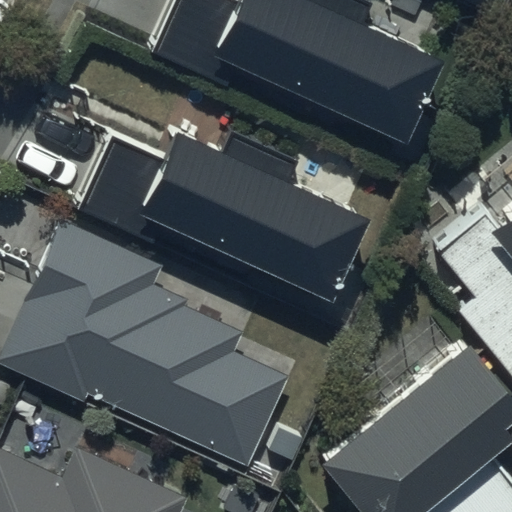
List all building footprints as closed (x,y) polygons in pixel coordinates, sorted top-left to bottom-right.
[(441,62),(306,0),(168,0),(147,48),(223,83),(231,65),(404,144),(441,62)] [(372,220),(176,131),(164,158),(110,133),(77,206),(153,241),(162,223),(334,302),(372,220)] [(475,209),(430,245),(471,294),(453,309),(511,381),(511,198),(485,221),(475,209)] [(159,267),(61,222),(0,353),(0,361),(85,401),(88,394),(246,466),(288,376),(231,350),(239,332),(183,306),(186,299),(152,283),(159,267)] [(454,340),(307,459),(350,511),(511,511),(511,485),(479,446),(496,432),(487,422),(508,405),(454,340)] [(168,511),(177,492),(64,444),(53,471),(0,448),(0,511),(168,511)]
